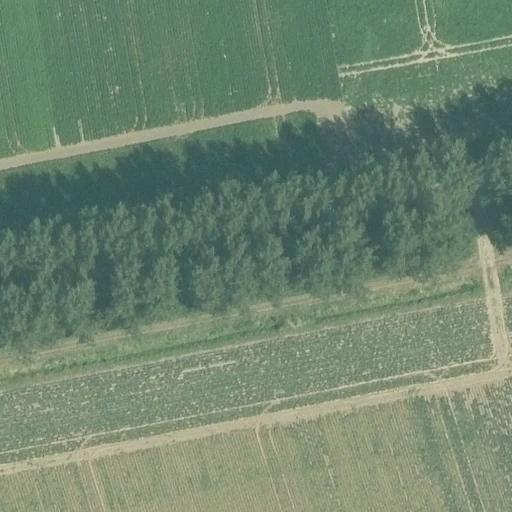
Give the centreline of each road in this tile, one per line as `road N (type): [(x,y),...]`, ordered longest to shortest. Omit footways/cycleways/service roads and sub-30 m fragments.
road 1 (track): [(511,255),(0,354)]
road 2 (unclassified): [(0,265),(511,168)]
